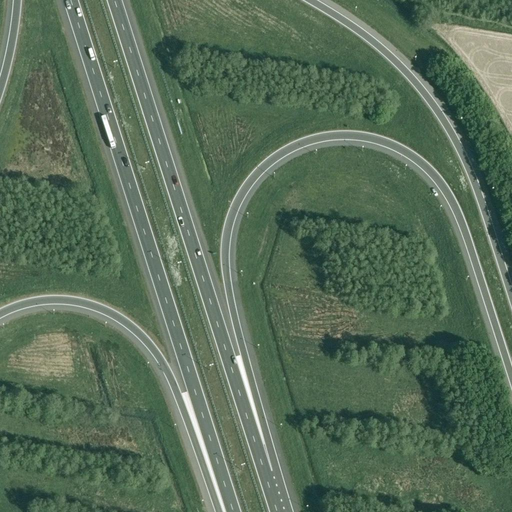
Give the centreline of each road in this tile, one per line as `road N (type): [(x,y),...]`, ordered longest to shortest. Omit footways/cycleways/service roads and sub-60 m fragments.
road 1 (motorway): [(266,477),(224,249),(245,187),(295,146),(360,137),(428,169),(468,242),(511,378)]
road 2 (motorway): [(70,0),(233,511)]
road 3 (motorway): [(266,477),(113,0)]
road 4 (motorway): [(511,298),(468,168),(433,105),(373,42),(308,0)]
road 5 (motorway): [(0,314),(33,302),(82,303),(145,340),(177,393),(218,511)]
